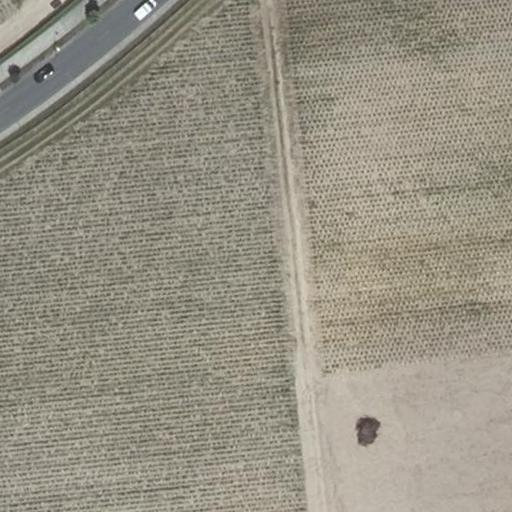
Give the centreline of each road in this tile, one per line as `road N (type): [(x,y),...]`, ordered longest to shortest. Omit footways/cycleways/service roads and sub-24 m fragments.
road 1 (track): [(321,511),(266,0)]
road 2 (track): [(209,0),(104,91),(0,165)]
road 3 (tertiary): [(0,113),(143,0)]
